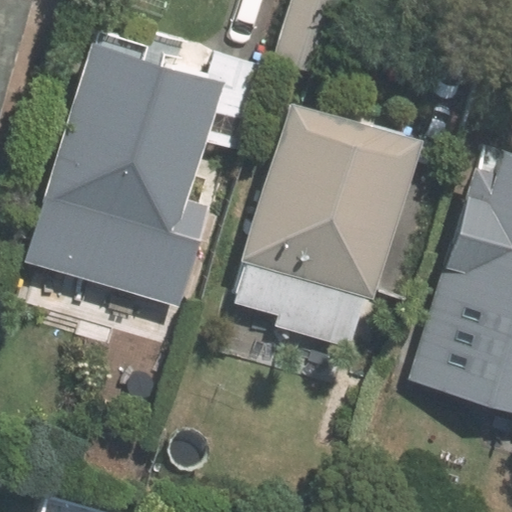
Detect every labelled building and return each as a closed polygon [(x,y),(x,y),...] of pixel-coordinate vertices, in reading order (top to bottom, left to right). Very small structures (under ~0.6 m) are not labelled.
[(0,0),(0,62),(18,0),(0,0)] [(286,0),(269,58),(318,72),(339,0),(286,0)] [(206,66),(76,29),(15,249),(171,293),(199,196),(172,188),(188,131),(241,146),(265,60),(212,44),(206,66)] [(359,292),(403,133),(273,97),(227,254),(259,264),(257,274),(311,290),(314,279),(359,292)] [(469,162),(453,158),(396,367),(511,398),(511,150),(476,140),(469,162)] [(423,511),(425,507),(361,488),(353,511),(423,511)] [(313,490),(306,511),(332,511),(337,497),(313,490)]
